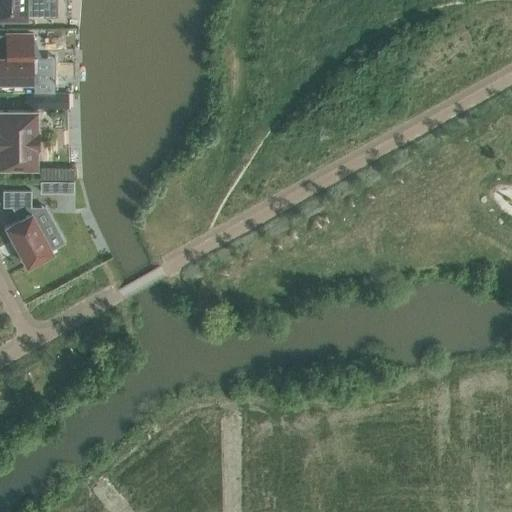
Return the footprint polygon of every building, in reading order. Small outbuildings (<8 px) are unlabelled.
[(0,0),(0,17),(26,17),(26,16),(42,16),(41,0),(0,0)] [(32,34),(6,34),(6,57),(0,57),(0,81),(37,82),(37,57),(32,57),(32,34)] [(0,167),(34,167),(34,168),(36,168),(36,165),(36,147),(37,147),(38,131),(36,131),(36,113),(37,113),(37,110),(34,110),(0,110),(0,167)] [(72,181),(73,169),(57,168),(56,181),(72,181)] [(31,190),(3,190),(3,207),(11,206),(18,220),(7,226),(5,226),(6,228),(7,228),(14,241),(19,251),(26,264),(27,266),(29,265),(28,265),(51,253),(53,252),(52,251),(51,251),(32,214),(31,213),(30,213),(30,206),(31,206),(31,190)] [(240,412),(241,436),(284,435),(283,411),(240,412)] [(309,426),(309,434),(321,434),(321,426),(309,426)] [(241,436),(241,458),(284,458),(284,435),(241,436)] [(309,449),(309,457),(321,457),(321,449),(309,449)] [(309,457),(309,465),(321,465),(321,457),(309,457)] [(241,458),(242,481),(284,480),(284,458),(241,458)] [(242,481),(242,504),(256,504),(285,503),(290,503),(289,480),(284,480),(242,481)] [(310,495),(310,503),(322,503),(322,495),(310,495)] [(93,511),(82,497),(62,511),(93,511)] [(242,504),(242,511),(285,511),(285,503),(256,504),(242,504)] [(310,503),(310,511),(322,511),(322,503),(310,503)]
